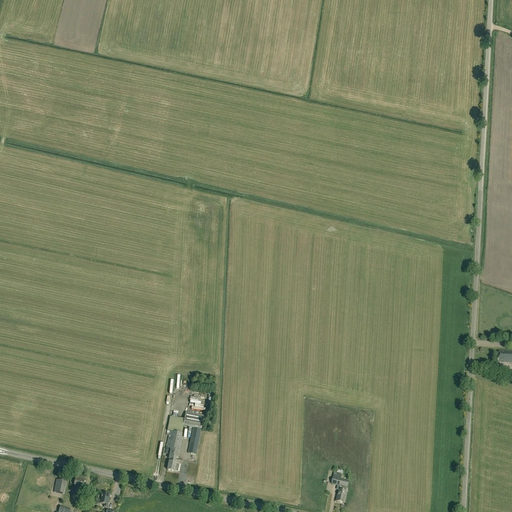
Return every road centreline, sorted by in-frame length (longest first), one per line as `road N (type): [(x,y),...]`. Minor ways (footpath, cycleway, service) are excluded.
road 1 (unclassified): [(462,511),(490,0)]
road 2 (tertiary): [(286,511),(0,450)]
